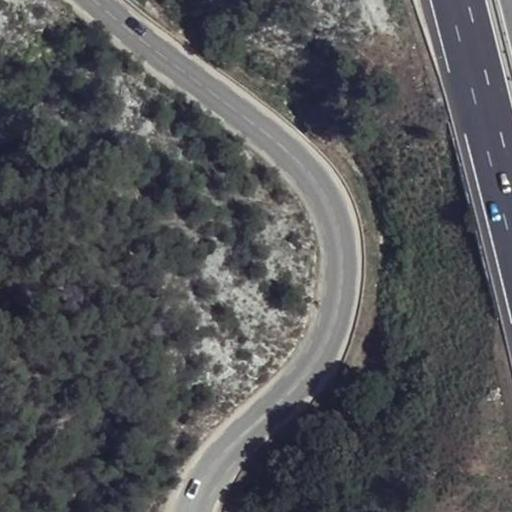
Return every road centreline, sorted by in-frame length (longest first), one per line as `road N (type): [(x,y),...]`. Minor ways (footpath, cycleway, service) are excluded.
road 1 (secondary): [(194,511),(220,460),(315,348),(340,293),(338,230),(308,171),(104,0)]
road 2 (motorway): [(466,0),(511,192)]
